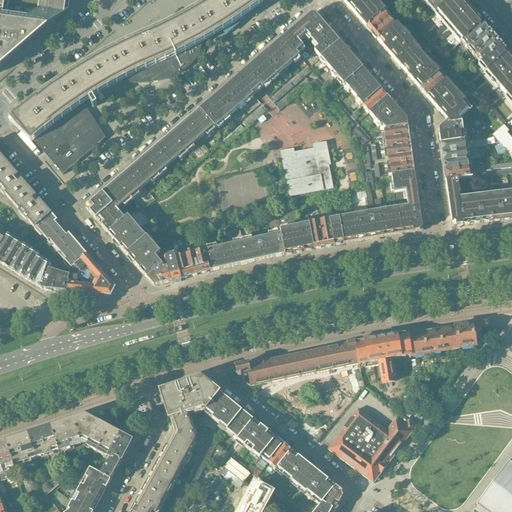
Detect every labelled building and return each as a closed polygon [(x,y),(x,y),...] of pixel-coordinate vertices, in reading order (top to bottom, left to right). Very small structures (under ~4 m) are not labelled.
[(0,0),(0,70),(68,12),(70,1),(69,0),(0,0)] [(171,59),(188,51),(201,44),(204,43),(209,40),(210,39),(214,37),(219,34),(224,31),(237,20),(258,1),(259,0),(211,0),(202,6),(199,8),(193,12),(190,13),(181,18),(175,21),(169,24),(166,26),(120,47),(114,50),(110,52),(98,58),(89,63),(85,66),(83,67),(73,72),(65,78),(59,82),(51,87),(46,91),(36,99),(24,108),(24,109),(9,121),(31,144),(34,142),(83,105),(105,91),(106,91),(112,87),(117,85),(121,82),(154,67),(171,59)] [(384,11),(374,0),(341,0),(365,28),(384,11)] [(437,13),(451,0),(433,0),(429,4),(437,13)] [(482,24),(460,0),(451,0),(437,13),(462,42),(463,41),(482,24)] [(384,11),(365,28),(371,34),(390,18),(384,11)] [(393,16),(397,23),(402,19),(398,13),(393,16)] [(311,15),(291,33),(299,42),(306,36),(318,49),(314,52),(320,59),(339,43),(315,15),(311,15)] [(390,18),(371,34),(377,41),(396,24),(390,18)] [(433,67),(419,52),(414,46),(408,38),(396,24),(377,41),(420,90),(438,75),(434,71),(435,69),(433,67)] [(468,49),(488,32),(482,24),(463,41),(467,45),(465,46),(468,49)] [(433,40),(444,30),(440,26),(429,36),(433,40)] [(441,47),(449,40),(447,37),(449,35),(446,32),(432,44),(439,52),(442,49),(441,47)] [(488,32),(468,49),(474,57),(476,55),(495,39),(488,32)] [(291,33),(269,51),(285,70),(299,57),(297,54),(304,48),(299,42),(291,33)] [(495,39),(476,55),(479,59),(478,61),(480,64),(482,63),(501,46),(495,39)] [(339,43),(320,59),(340,83),(360,66),(339,43)] [(501,46),(482,63),(486,67),(484,69),(487,71),(507,54),(501,46)] [(285,70),(269,51),(245,72),(247,74),(259,88),(261,87),(262,89),(285,70)] [(511,59),(507,54),(487,71),(486,72),(493,80),(511,62),(511,59)] [(511,62),(493,80),(499,87),(511,75),(511,62)] [(464,78),(452,64),(448,67),(460,81),(464,78)] [(347,89),(365,73),(360,66),(340,83),(344,87),(345,86),(347,89)] [(294,87),(311,72),(308,68),(291,83),(294,87)] [(259,88),(247,74),(245,72),(239,77),(237,78),(221,92),(237,110),(253,97),(252,95),(253,93),(259,88)] [(381,91),(365,73),(347,89),(357,100),(356,100),(362,107),(381,91)] [(438,75),(420,90),(426,97),(444,82),(440,78),(441,76),(439,74),(438,75)] [(511,92),(511,75),(499,87),(507,96),(511,92)] [(474,83),(467,76),(464,79),(470,86),(474,83)] [(275,107),(279,111),(310,85),(306,81),(275,107)] [(326,94),(314,81),(310,84),(322,98),(326,94)] [(444,82),(426,97),(444,119),(463,102),(460,99),(462,97),(456,90),(454,92),(451,88),(450,89),(446,85),(448,84),(445,81),(444,82)] [(293,88),(290,84),(270,101),(273,105),(293,88)] [(63,176),(106,139),(71,86),(17,122),(34,142),(63,176)] [(381,91),(362,107),(368,114),(387,98),(381,91)] [(221,92),(199,111),(213,128),(215,129),(237,110),(221,92)] [(340,111),(328,97),(324,100),(336,114),(340,111)] [(387,98),(368,114),(381,129),(382,127),(385,131),(408,128),(407,121),(387,98)] [(462,128),(461,123),(458,119),(471,108),(468,104),(466,106),(463,102),(444,119),(448,122),(438,130),(440,145),(464,141),(463,136),(465,136),(464,128),(462,128)] [(249,126),(266,112),(262,108),(242,125),(246,129),(249,126)] [(213,128),(199,111),(185,123),(199,140),(213,128)] [(353,126),(342,113),(338,116),(349,130),(353,126)] [(185,123),(171,135),(185,152),(199,140),(185,123)] [(241,126),(221,143),(224,147),(244,130),(241,126)] [(492,136),(497,141),(506,133),(508,132),(504,126),(492,136)] [(408,128),(385,131),(384,132),(385,140),(409,137),(408,128)] [(367,142),(355,129),(351,132),(363,146),(367,142)] [(511,143),(511,140),(506,133),(497,141),(504,150),(511,143)] [(171,135),(157,147),(172,163),(185,152),(171,135)] [(409,137),(385,140),(386,149),(410,146),(409,137)] [(464,141),(440,145),(442,154),(467,150),(467,147),(464,147),(464,141)] [(332,189),(328,166),(330,166),(325,144),(313,146),(314,150),(293,154),(293,150),(280,153),(285,179),(286,178),(287,183),(286,183),(289,198),(332,189)] [(410,146),(386,149),(387,159),(412,156),(410,146)] [(172,163),(157,147),(143,158),(158,175),(172,163)] [(370,170),(367,148),(362,149),(365,171),(370,170)] [(467,150),(442,154),(443,162),(466,159),(465,154),(468,154),(467,150)] [(412,156),(387,159),(388,164),(387,164),(387,168),(413,164),(412,156)] [(158,175),(143,158),(130,170),(144,187),(158,175)] [(466,159),(443,162),(444,171),(470,168),(469,164),(467,164),(466,159)] [(18,177),(5,161),(0,165),(0,189),(12,203),(29,189),(21,180),(20,182),(16,178),(18,177)] [(391,176),(414,173),(413,164),(387,168),(388,177),(391,176)] [(470,168),(444,171),(445,181),(462,179),(469,178),(468,172),(470,172),(470,168)] [(130,170),(116,182),(130,199),(144,187),(130,170)] [(414,173),(391,176),(394,194),(405,193),(417,191),(414,173)] [(461,226),(458,200),(459,199),(458,194),(460,194),(459,186),(463,185),(462,179),(445,181),(452,225),(455,227),(461,226)] [(116,182),(102,194),(117,211),(130,199),(116,182)] [(36,197),(29,189),(12,203),(34,229),(36,228),(51,215),(43,206),(39,201),(38,203),(35,199),(36,197)] [(422,229),(417,191),(405,193),(406,200),(408,208),(389,210),(393,236),(420,232),(422,229)] [(102,194),(85,208),(107,234),(124,219),(117,211),(102,194)] [(508,194),(497,195),(501,222),(511,221),(508,194)] [(497,195),(487,196),(490,223),(501,222),(497,195)] [(487,196),(477,197),(481,224),(490,223),(487,196)] [(477,197),(468,199),(471,225),(481,224),(477,197)] [(468,199),(459,199),(458,200),(461,226),(471,225),(468,199)] [(393,236),(389,210),(359,215),(328,221),(333,247),(344,245),(372,240),(393,236)] [(55,224),(57,222),(51,215),(36,228),(59,255),(65,262),(61,265),(56,263),(52,272),(66,276),(69,276),(70,271),(87,256),(75,242),(68,235),(66,237),(55,224)] [(124,219),(107,234),(126,255),(145,238),(127,217),(124,220),(124,219)] [(328,221),(319,223),(324,249),(333,247),(328,221)] [(313,224),(309,225),(314,251),(324,249),(319,223),(313,224)] [(309,225),(279,231),(280,235),(285,256),(299,253),(314,251),(309,225)] [(280,235),(242,243),(247,265),(285,256),(280,235)] [(4,241),(0,248),(0,264),(1,265),(14,243),(6,238),(4,241)] [(145,238),(126,255),(147,280),(163,267),(156,258),(160,254),(146,238),(145,238)] [(14,243),(1,265),(8,270),(22,248),(14,243)] [(242,243),(205,251),(210,273),(247,265),(242,243)] [(22,248),(8,270),(16,274),(30,253),(22,248)] [(205,251),(195,253),(200,275),(210,273),(205,251)] [(30,253),(16,274),(24,280),(37,260),(38,258),(30,253)] [(195,253),(185,256),(190,278),(200,275),(195,253)] [(165,258),(167,267),(171,283),(180,281),(175,258),(175,255),(169,256),(165,258)] [(116,289),(87,256),(70,271),(69,276),(67,293),(111,298),(116,289)] [(185,256),(175,258),(180,281),(190,278),(185,256)] [(37,260),(24,280),(32,284),(44,265),(37,260)] [(44,265),(32,284),(42,291),(49,271),(50,268),(44,265)] [(163,267),(147,280),(152,286),(156,287),(171,283),(167,267),(163,268),(163,267)] [(52,272),(49,271),(42,291),(67,293),(69,276),(66,276),(52,272)] [(347,345),(347,346),(352,367),(359,365),(359,366),(364,365),(365,369),(379,366),(382,385),(395,382),(391,360),(410,357),(410,358),(463,350),(470,355),(487,332),(486,324),(455,328),(455,329),(407,336),(407,335),(354,344),(347,345)] [(249,365),(235,368),(238,378),(253,390),(256,387),(352,367),(347,346),(261,364),(249,367),(249,365)] [(363,387),(362,382),(360,371),(355,372),(357,383),(358,388),(363,387)] [(157,511),(176,477),(186,458),(197,464),(199,458),(189,453),(190,451),(201,456),(206,446),(196,441),(187,415),(197,412),(204,410),(206,412),(219,396),(220,394),(201,379),(159,393),(169,421),(170,421),(175,435),(137,505),(139,507),(137,511),(135,509),(133,511),(157,511)] [(455,411),(464,418),(480,395),(471,388),(455,411)] [(242,412),(220,394),(219,396),(206,412),(204,414),(226,432),(242,412)] [(373,485),(416,427),(408,421),(400,415),(396,421),(395,420),(386,431),(358,410),(328,450),(373,485)] [(253,421),(242,412),(226,432),(237,440),(236,441),(236,442),(253,421)] [(196,416),(191,418),(196,434),(202,437),(205,431),(200,428),(196,416)] [(86,447),(98,424),(85,417),(73,421),(81,446),(82,449),(86,447)] [(81,446),(73,421),(50,429),(58,452),(58,453),(60,459),(71,455),(70,449),(81,446)] [(253,421),(236,442),(259,460),(276,440),(253,421)] [(96,453),(109,430),(98,424),(86,447),(96,453)] [(50,429),(27,436),(35,459),(58,452),(50,429)] [(121,461),(130,445),(132,442),(109,430),(96,453),(110,460),(111,460),(112,457),(121,461)] [(35,459),(27,436),(5,443),(13,467),(20,464),(21,470),(26,469),(24,463),(35,459)] [(212,440),(174,511),(180,511),(213,453),(217,444),(212,440)] [(268,464),(283,445),(276,440),(259,460),(260,460),(261,459),(268,464)] [(13,467),(5,443),(0,445),(0,482),(1,482),(16,477),(13,467)] [(276,470),(290,451),(283,445),(268,464),(276,470)] [(211,460),(223,467),(228,456),(217,450),(211,460)] [(313,469),(290,451),(276,470),(298,488),(313,469)] [(511,511),(511,456),(470,511),(511,511)] [(112,457),(111,460),(110,460),(107,464),(106,463),(100,475),(111,481),(121,461),(112,457)] [(250,474),(231,459),(223,469),(242,484),(250,474)] [(250,466),(247,470),(254,475),(257,471),(250,466)] [(90,511),(94,511),(111,481),(100,475),(89,469),(71,502),(90,511)] [(335,487),(313,469),(298,488),(320,506),(322,503),(335,487)] [(47,496),(68,477),(65,473),(43,492),(47,496)] [(263,511),(273,494),(258,485),(254,483),(238,511),(263,511)] [(27,506),(46,489),(44,484),(34,491),(23,495),(27,506)] [(335,487),(322,503),(328,508),(335,511),(343,497),(342,493),(335,487)] [(290,502),(278,492),(274,496),(281,501),(287,506),(290,502)] [(11,505),(8,497),(7,497),(2,498),(1,499),(0,498),(0,508),(4,507),(11,505)] [(292,511),(293,510),(288,507),(287,506),(281,501),(277,506),(280,508),(278,511),(292,511)] [(20,511),(17,502),(11,505),(4,507),(0,508),(0,511),(19,511),(20,511)] [(90,511),(71,502),(67,510),(64,511),(90,511)] [(334,511),(335,511),(328,508),(322,503),(320,506),(315,511),(334,511)]
